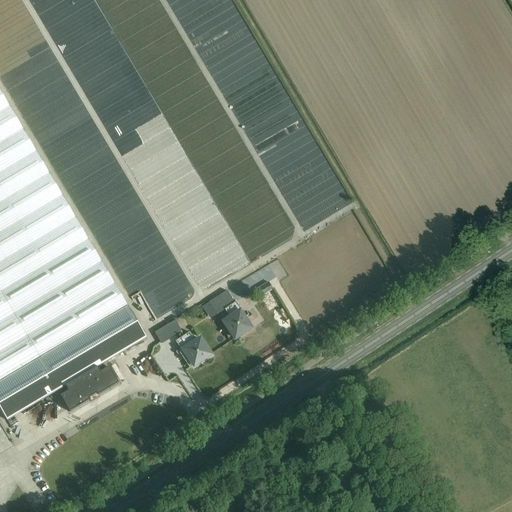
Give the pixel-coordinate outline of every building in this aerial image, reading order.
[(0,382),(128,306),(23,130),(0,90),(0,382)] [(355,205),(305,233),(308,240),(359,212),(355,205)] [(226,309),(235,303),(235,302),(227,291),(209,302),(217,314),(225,309),(226,309)] [(147,338),(128,306),(0,382),(0,408),(7,421),(59,390),(102,364),(147,338)] [(250,328),(240,312),(224,322),(235,338),(250,328)] [(181,331),(175,321),(155,333),(162,344),(170,339),(169,338),(181,331)] [(200,339),(184,350),(194,365),(211,355),(200,339)] [(105,370),(102,364),(59,390),(62,395),(61,396),(70,412),(90,400),(89,398),(97,394),(98,395),(119,383),(109,367),(105,370)]
